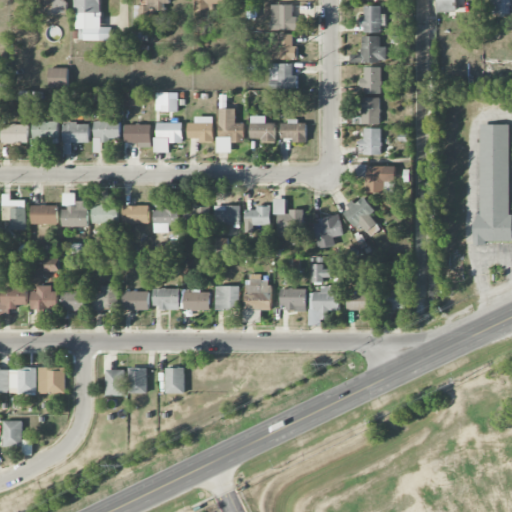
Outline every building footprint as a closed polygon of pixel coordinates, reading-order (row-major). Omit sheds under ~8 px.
[(65,16),(65,0),(33,0),(33,15),(65,16)] [(112,41),(112,27),(101,27),(100,0),(74,0),(75,29),(84,29),(84,41),(112,41)] [(134,20),(150,20),(149,7),(172,7),(171,0),(140,0),(140,6),(134,6),(134,20)] [(226,0),(194,0),(195,27),(207,27),(207,7),(227,6),(226,0)] [(437,0),(437,12),(456,12),(455,0),(437,0)] [(490,0),(490,14),(500,14),(501,0),(490,0)] [(297,30),(297,17),(293,17),(293,5),(271,6),(271,31),(297,30)] [(381,33),(381,6),(364,7),(364,17),(361,17),(362,33),(381,33)] [(292,34),(278,35),(278,51),(270,52),(270,60),(297,60),(296,46),(292,46),(292,34)] [(379,36),(361,37),(362,55),(350,55),(351,63),(386,63),(386,47),(379,47),(379,36)] [(269,89),(297,90),(297,76),(292,76),(293,64),(270,64),(269,89)] [(49,88),(69,88),(68,68),(49,69),(49,88)] [(363,94),(381,94),(381,68),(363,68),(363,94)] [(124,107),(139,106),(139,93),(124,93),(124,107)] [(178,93),(158,93),(159,112),(178,112),(178,93)] [(380,124),(380,98),(362,98),(362,124),(380,124)] [(231,153),(231,143),(244,143),(244,124),(235,124),(235,109),(218,109),(218,153),(231,153)] [(195,117),(195,123),(188,123),(188,139),(199,139),(199,142),(213,143),(214,118),(195,117)] [(250,141),(275,140),(275,124),(265,124),(265,117),(250,117),(250,141)] [(94,153),(101,153),(101,143),(112,143),(112,139),(120,139),(120,122),(94,121),(94,153)] [(33,144),(59,143),(58,122),(32,122),(33,144)] [(282,122),(281,141),(306,142),(307,123),(282,122)] [(63,155),(72,155),(72,143),(90,143),(90,124),(63,123),(63,155)] [(156,153),(169,153),(169,143),(182,143),(182,123),(155,124),(156,153)] [(27,125),(1,124),(1,143),(27,143),(27,125)] [(151,148),(151,126),(125,125),(125,143),(138,143),(138,148),(151,148)] [(510,243),(509,125),(479,125),(479,243),(510,243)] [(381,129),(364,129),(364,140),(362,140),(362,156),(381,155),(381,129)] [(384,194),(384,181),(395,181),(395,167),(368,166),(367,194),(384,194)] [(62,228),(88,228),(88,201),(75,201),(75,194),(63,194),(63,208),(62,208),(62,228)] [(3,221),(10,221),(10,231),(26,230),(26,201),(10,201),(9,195),(3,195),(3,221)] [(370,216),(375,212),(363,196),(342,212),(356,230),(361,226),(370,238),(380,230),(370,216)] [(278,236),(304,236),(303,210),(287,210),(286,199),(274,200),(274,215),(277,215),(278,236)] [(183,231),(209,231),(209,208),(195,207),(195,202),(184,202),(183,231)] [(118,223),(118,205),(92,206),(92,224),(118,223)] [(58,225),(58,206),(32,206),(32,224),(58,225)] [(149,206),(123,206),(123,225),(149,224),(149,206)] [(169,233),(169,225),(180,225),(179,206),(163,207),(163,210),(154,210),(154,234),(169,233)] [(214,206),(215,226),(240,226),(240,206),(214,206)] [(271,226),(270,207),(256,207),(256,210),(245,210),(245,232),(254,232),(254,226),(271,226)] [(333,237),(342,236),(340,217),(314,220),(317,249),(334,247),(333,237)] [(58,260),(44,261),(45,272),(59,271),(58,260)] [(330,278),(330,266),(312,267),(312,283),(323,283),(323,278),(330,278)] [(244,311),(271,310),(271,286),(261,286),(261,275),(249,275),(249,285),(244,285),(244,311)] [(117,286),(101,286),(101,294),(92,294),(92,310),(116,310),(117,286)] [(216,311),(239,310),(239,286),(216,287),(216,311)] [(339,311),(339,286),(320,286),(320,293),(309,293),(310,325),(321,325),(321,320),(328,320),(328,311),(339,311)] [(27,307),(27,289),(1,288),(0,317),(10,317),(10,307),(27,307)] [(31,311),(55,311),(55,288),(31,288),(31,311)] [(179,289),(154,289),(153,309),(179,310),(179,289)] [(306,310),(306,290),(281,289),(280,310),(306,310)] [(381,310),(407,309),(407,290),(381,291),(381,310)] [(148,311),(149,292),(123,292),(123,310),(148,311)] [(210,293),(184,292),(183,311),(210,311),(210,293)] [(348,311),(374,310),(373,292),(347,293),(348,311)] [(62,293),(62,310),(91,311),(91,300),(85,300),(85,293),(62,293)] [(0,393),(9,394),(10,369),(0,368),(0,393)] [(37,368),(18,368),(18,394),(36,394),(37,368)] [(38,394),(65,394),(66,368),(39,368),(38,394)] [(147,394),(147,368),(128,368),(128,394),(147,394)] [(166,395),(185,394),(184,368),(166,368),(166,395)] [(106,396),(125,396),(124,370),(106,371),(106,396)] [(22,422),(3,421),(3,447),(22,448),(22,422)]
